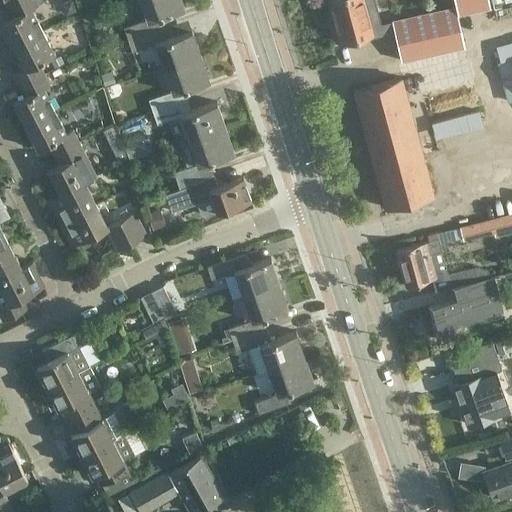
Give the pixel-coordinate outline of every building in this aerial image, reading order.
[(13,43),(41,29),(30,7),(37,3),(35,0),(14,0),(6,4),(12,15),(0,21),(0,22),(6,34),(7,33),(13,43)] [(126,38),(161,26),(157,15),(183,6),(180,0),(139,0),(146,17),(122,25),(126,38)] [(327,0),(339,41),(372,32),(364,5),(374,2),(373,0),(327,0)] [(456,12),(458,12),(489,5),(488,0),(453,0),(455,6),(456,12)] [(464,48),(456,12),(455,6),(392,21),(401,62),(464,48)] [(163,66),(199,53),(190,28),(165,37),(161,26),(126,38),(130,50),(154,41),(163,66)] [(18,84),(42,72),(37,62),(53,53),(41,29),(13,43),(18,55),(17,56),(23,67),(12,72),(18,84)] [(151,110),(186,98),(182,87),(208,78),(199,53),(163,66),(171,89),(147,98),(151,110)] [(24,123),(52,108),(42,87),(48,84),(42,72),(18,84),(24,94),(11,101),(18,113),(19,113),(24,123)] [(383,205),(430,193),(399,76),(352,89),(383,205)] [(187,138),(224,125),(215,100),(190,109),(186,98),(151,110),(155,122),(179,114),(187,138)] [(53,152),(76,140),(71,129),(64,132),(52,108),(24,123),(34,141),(32,142),(35,147),(48,141),(53,152)] [(177,186),(212,171),(207,159),(233,150),(224,125),(187,138),(195,161),(171,169),(177,186)] [(82,179),(94,173),(76,140),(53,152),(59,162),(46,169),(53,182),(54,181),(59,191),(82,179)] [(216,184),(212,171),(177,186),(164,192),(170,209),(196,200),(200,212),(204,214),(250,198),(242,175),(216,184)] [(93,202),(83,181),(82,179),(59,191),(47,197),(59,220),(93,202)] [(130,242),(118,219),(105,225),(93,202),(59,220),(71,244),(104,227),(115,249),(130,242)] [(429,239),(395,248),(405,285),(431,278),(434,290),(451,285),(451,286),(490,276),(488,269),(472,266),(448,272),(442,248),(440,241),(463,235),(463,236),(497,227),(499,233),(511,229),(511,210),(427,233),(429,239)] [(118,219),(130,242),(144,234),(132,211),(118,219)] [(0,276),(21,266),(20,265),(15,254),(13,255),(7,243),(0,246),(0,276)] [(270,256),(243,265),(239,253),(229,257),(206,265),(211,277),(233,269),(242,294),(278,281),(270,256)] [(0,276),(0,297),(3,303),(0,304),(0,315),(2,318),(25,306),(20,295),(43,283),(31,260),(20,265),(21,266),(0,276)] [(490,276),(451,286),(454,298),(427,305),(435,335),(467,328),(464,319),(501,309),(492,275),(490,276)] [(232,338),(265,326),(261,315),(287,306),(278,281),(242,294),(250,319),(228,326),(232,338)] [(150,289),(163,315),(174,310),(162,284),(150,289)] [(152,321),(163,315),(150,289),(139,295),(152,321)] [(185,312),(168,317),(178,351),(196,346),(185,312)] [(165,325),(154,329),(160,341),(170,337),(165,325)] [(265,326),(232,338),(236,351),(249,347),(257,371),(267,368),(304,355),(295,329),(269,338),(265,326)] [(77,345),(71,333),(41,347),(47,359),(35,364),(46,385),(89,364),(79,345),(77,345)] [(494,336),(446,349),(456,380),(452,381),(466,422),(511,406),(511,401),(499,365),(504,363),(494,336)] [(193,354),(180,359),(190,389),(203,385),(193,354)] [(304,355),(267,368),(276,393),(253,400),(258,412),(291,400),(287,388),(312,379),(304,355)] [(88,391),(99,385),(89,364),(46,385),(56,406),(59,405),(65,416),(93,402),(88,391)] [(182,377),(171,382),(174,387),(162,393),(168,405),(191,392),(182,377)] [(112,438),(101,416),(95,406),(67,420),(73,431),(70,432),(80,453),(112,438)] [(196,427),(181,433),(188,448),(203,442),(196,427)] [(100,483),(128,469),(123,459),(133,454),(122,432),(112,438),(80,453),(91,474),(94,473),(100,483)] [(511,435),(500,440),(505,455),(506,455),(508,460),(483,469),(492,496),(511,489),(511,435)] [(0,505),(10,501),(4,490),(27,478),(8,441),(0,444),(0,505)] [(193,511),(224,495),(201,455),(169,472),(168,470),(119,497),(127,511),(137,511),(140,510),(141,511),(179,490),(191,511),(193,511)]
